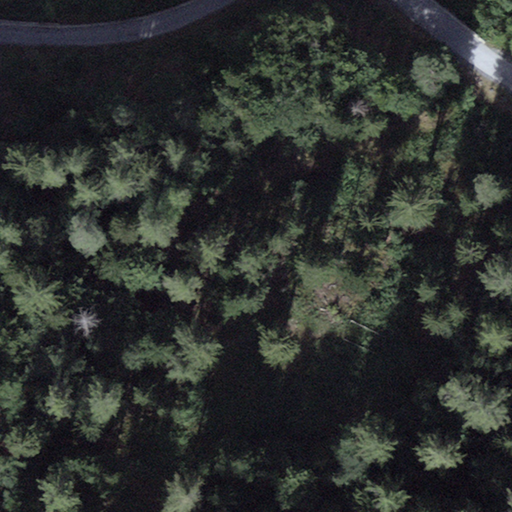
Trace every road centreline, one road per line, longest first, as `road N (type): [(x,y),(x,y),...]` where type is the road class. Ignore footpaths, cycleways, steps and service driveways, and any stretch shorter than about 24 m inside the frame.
road 1 (unclassified): [(0,37),(153,28),(217,0)]
road 2 (unclassified): [(410,0),(511,79)]
